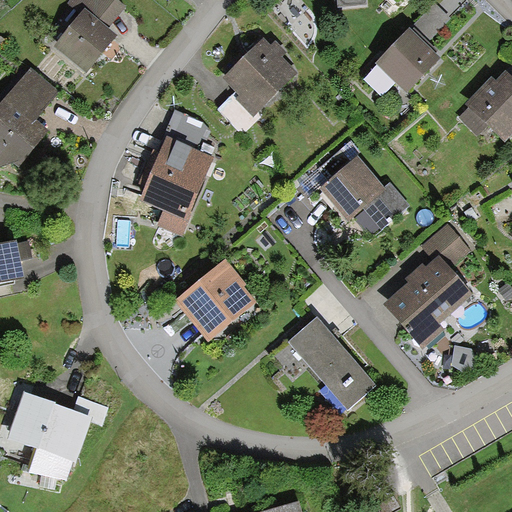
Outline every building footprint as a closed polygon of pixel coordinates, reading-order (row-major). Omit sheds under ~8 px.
[(122,12),(106,0),(72,0),(63,13),(80,26),(54,59),(80,79),(108,43),(101,38),(122,12)] [(437,59),(410,34),(380,65),(407,91),(437,59)] [(294,73),(262,44),(229,81),(260,110),(294,73)] [(53,90),(31,71),(0,111),(0,165),(18,161),(43,133),(28,121),(53,90)] [(511,130),(511,83),(504,76),(473,108),(505,138),(511,130)] [(168,144),(144,201),(187,218),(210,161),(168,144)] [(385,192),(357,162),(324,192),(350,221),(365,207),(383,227),(407,206),(390,187),(385,192)] [(466,251),(447,229),(426,247),(439,261),(388,306),(423,346),(442,329),(436,322),(468,295),(445,269),(466,251)] [(14,246),(0,248),(0,283),(20,279),(14,246)] [(224,266),(180,302),(209,337),(253,301),(224,266)] [(376,387),(316,322),(290,346),(349,411),(376,387)] [(88,419),(26,397),(12,438),(73,460),(88,419)] [(511,456),(501,463),(511,480),(511,456)]
